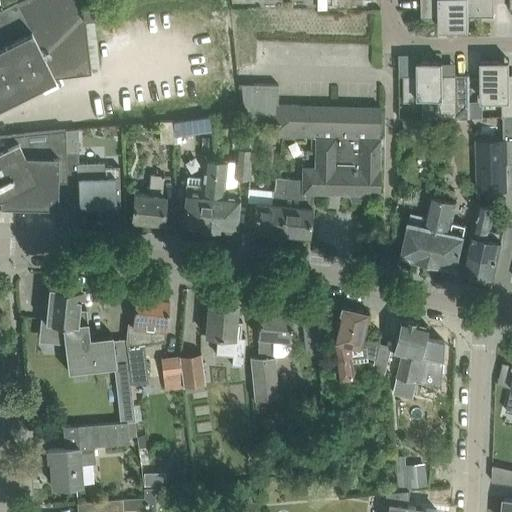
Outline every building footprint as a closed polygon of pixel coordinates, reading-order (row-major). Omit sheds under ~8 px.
[(0,0),(0,103),(54,76),(90,72),(84,17),(94,16),(92,2),(83,3),(82,0),(16,0),(13,2),(4,6),(0,0)] [(440,29),(448,29),(469,28),(469,15),(495,15),(494,0),(421,0),(422,16),(440,16),(440,29)] [(503,60),(482,60),(482,99),(503,99),(503,115),(504,115),(511,115),(511,73),(510,73),(510,61),(510,60),(509,60),(503,60)] [(422,61),(416,61),(415,61),(415,62),(415,74),(403,74),(403,100),(438,99),(439,116),(455,116),(455,74),(443,74),(443,61),(422,61)] [(469,74),(455,74),(455,116),(470,116),(469,78),(469,74)] [(253,120),(263,120),(275,121),(275,135),(316,136),(334,136),(380,137),(381,105),(278,103),(279,83),(254,82),(253,120)] [(507,161),(511,161),(511,115),(504,115),(504,139),(478,140),(479,190),(508,189),(507,161)] [(188,133),(185,118),(173,120),(173,136),(188,133)] [(159,120),(159,142),(173,142),(173,136),(173,120),(159,120)] [(79,152),(78,127),(66,128),(66,152),(68,152),(79,152)] [(0,203),(58,205),(58,180),(67,181),(68,152),(66,152),(66,128),(0,134),(0,203)] [(254,136),(245,135),(244,147),(251,148),(253,148),(254,136)] [(313,191),(352,192),(353,171),(356,171),(356,165),(334,165),(334,136),(316,136),(315,165),(304,165),(303,179),(302,195),(313,195),(313,191)] [(379,168),(380,137),(334,136),(334,165),(356,165),(356,171),(353,171),(352,192),(380,193),(380,168),(379,168)] [(249,178),(250,167),(251,148),(244,147),(236,147),(235,160),(215,159),(209,226),(236,229),(238,209),(239,194),(239,188),(236,188),(237,177),(249,178)] [(188,175),(185,204),(183,224),(209,226),(215,159),(205,158),(203,177),(188,175)] [(121,206),(120,186),(120,164),(78,165),(79,208),(97,207),(99,210),(102,211),(105,210),(107,207),(107,201),(119,201),(120,206),(121,206)] [(135,192),(135,199),(133,219),(162,222),(164,202),(165,194),(162,194),(164,173),(150,171),(148,193),(135,192)] [(273,190),(272,201),(260,200),(256,200),(255,209),(253,229),(282,232),(286,178),(276,177),(275,190),(273,190)] [(302,195),(303,179),(286,178),(282,232),(310,234),(313,206),(312,206),(313,195),(302,195)] [(442,197),(444,188),(436,186),(434,195),(431,194),(424,223),(410,220),(402,254),(406,255),(408,257),(413,259),(416,257),(430,260),(444,197),(442,197)] [(457,266),(461,247),(467,224),(453,220),(457,200),(453,200),(456,191),(444,188),(442,197),(444,197),(430,260),(443,263),(445,266),(451,267),(454,265),(457,266)] [(503,229),(491,227),(496,205),(480,202),(465,268),(479,271),(481,273),(489,275),(491,274),(494,275),(502,240),(501,240),(503,229)] [(128,420),(135,420),(131,380),(130,380),(126,345),(125,338),(113,339),(113,334),(90,336),(86,307),(80,307),(82,289),(67,288),(67,287),(49,285),(45,321),(63,322),(68,370),(88,368),(113,366),(119,421),(128,420)] [(128,321),(125,338),(126,345),(144,342),(165,339),(166,328),(167,317),(169,298),(135,294),(134,314),(133,323),(129,323),(129,321),(128,321)] [(209,301),(207,321),(206,335),(217,336),(216,353),(233,355),(232,364),(243,365),(246,336),(241,336),(243,321),(236,320),(238,304),(209,301)] [(261,306),(258,335),(258,357),(249,357),(254,399),(278,397),(274,356),(284,355),(291,349),(292,338),(290,338),(292,309),(261,306)] [(353,307),(351,307),(350,313),(340,311),(336,324),(332,325),(330,335),(333,338),(333,339),(334,340),(337,368),(332,368),(333,378),(338,377),(352,376),(353,376),(355,376),(353,361),(368,360),(367,356),(375,357),(379,342),(376,341),(363,338),(364,332),(368,312),(365,311),(365,309),(356,306),(356,309),(352,308),(353,307)] [(402,353),(396,375),(414,380),(427,324),(401,317),(397,337),(393,350),(402,353)] [(319,334),(305,336),(307,352),(321,350),(319,334)] [(131,380),(150,378),(147,359),(144,342),(126,345),(130,380),(131,380)] [(379,342),(375,357),(372,370),(384,373),(391,345),(379,342)] [(184,386),(204,384),(205,383),(200,352),(180,355),(182,374),(184,386)] [(182,374),(180,355),(167,356),(161,357),(163,376),(182,374)] [(130,442),(129,436),(128,420),(119,421),(78,424),(78,429),(65,431),(66,447),(50,448),(52,484),(69,483),(69,485),(83,484),(81,463),(96,462),(95,445),(130,442)] [(381,461),(375,449),(363,454),(369,467),(381,461)] [(399,489),(409,489),(412,489),(412,488),(411,487),(428,485),(425,462),(406,464),(396,465),(397,478),(399,489)] [(144,469),(145,481),(166,481),(165,468),(144,469)] [(154,487),(143,487),(144,498),(144,508),(155,507),(155,498),(154,487)] [(437,511),(438,509),(407,505),(409,489),(387,492),(384,511),(437,511)] [(511,511),(511,497),(505,497),(502,511),(511,511)] [(122,511),(122,499),(97,500),(77,501),(77,511),(122,511)]
